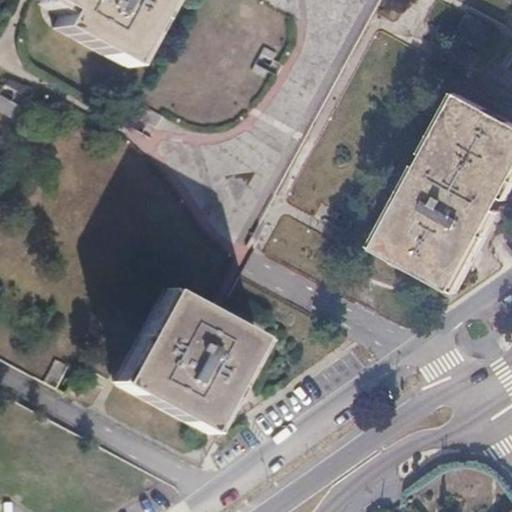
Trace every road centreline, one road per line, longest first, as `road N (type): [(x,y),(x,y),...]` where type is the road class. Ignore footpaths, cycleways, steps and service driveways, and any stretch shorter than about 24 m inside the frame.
road 1 (residential): [(182,511),(424,339)]
road 2 (tertiary): [(469,386),(434,396),(268,511)]
road 3 (tertiary): [(326,511),(340,492),(399,450),(446,434),(483,408)]
